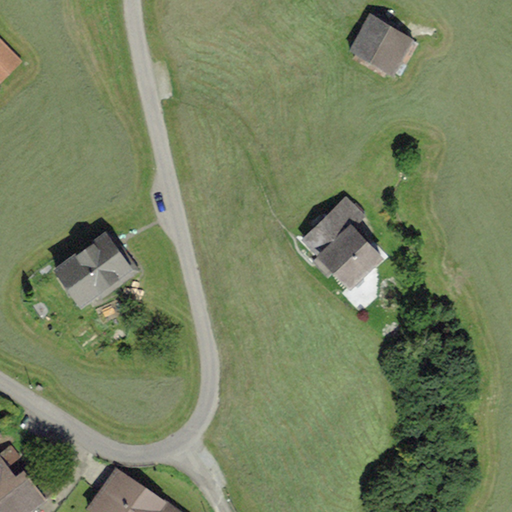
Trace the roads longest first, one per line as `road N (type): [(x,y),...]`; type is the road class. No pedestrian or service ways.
road 1 (unclassified): [(132,0),(210,364),(205,416),(182,447)]
road 2 (unclassified): [(182,447),(140,454),(110,446),(0,382)]
